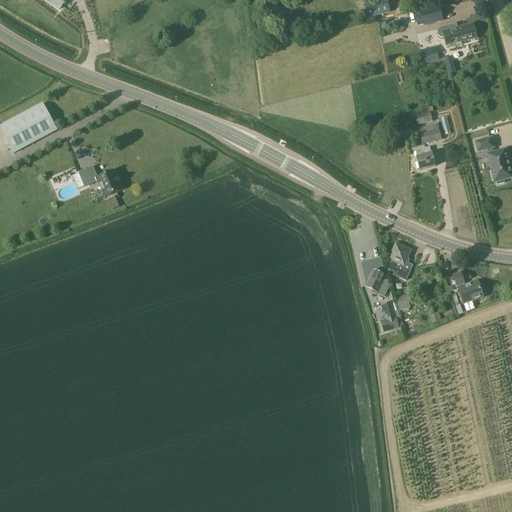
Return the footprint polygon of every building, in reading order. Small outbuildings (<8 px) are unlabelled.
[(385,0),(376,0),(364,3),(368,18),(389,12),(385,0)] [(439,8),(420,13),(420,14),(415,15),(418,27),(423,25),(424,26),(443,21),(439,8)] [(442,39),(443,38),(445,46),(448,46),(449,48),(453,47),(453,48),(457,47),(457,46),(461,45),(460,42),(476,38),(473,25),(457,29),(456,25),(441,28),(440,29),(439,29),(438,30),(438,31),(437,32),(437,33),(437,34),(437,35),(438,35),(438,36),(439,37),(439,38),(440,38),(441,38),(442,39)] [(419,51),(422,65),(439,60),(435,47),(419,51)] [(452,57),(445,58),(446,73),(453,72),(452,57)] [(0,127),(0,130),(13,155),(57,131),(43,105),(0,127)] [(433,123),(430,113),(415,117),(417,126),(433,123)] [(420,141),(421,146),(442,141),(437,123),(433,124),(434,125),(416,130),(417,136),(415,136),(416,142),(420,141)] [(503,181),(511,178),(511,176),(505,150),(492,153),(491,149),(494,149),(492,138),(475,142),(477,153),(487,150),(488,154),(487,155),(494,184),(497,183),(497,185),(504,184),(503,181)] [(415,152),(417,158),(416,158),(419,171),(435,168),(432,155),(431,155),(430,148),(415,152)] [(98,182),(105,199),(122,191),(114,172),(97,178),(93,168),(79,174),(85,188),(98,182)] [(410,260),(408,259),(411,251),(396,244),(389,260),(398,264),(393,275),(407,281),(414,265),(408,263),(410,260)] [(388,289),(381,286),(385,276),(374,271),(367,288),(377,292),(376,295),(384,298),(388,289)] [(453,276),(463,305),(483,298),(477,282),(464,287),(460,274),(453,276)] [(396,299),(399,312),(410,309),(407,296),(396,299)] [(393,302),(381,305),(386,321),(397,318),(393,302)] [(410,315),(404,316),(407,334),(414,333),(410,315)] [(439,315),(429,317),(431,324),(440,322),(439,315)]
